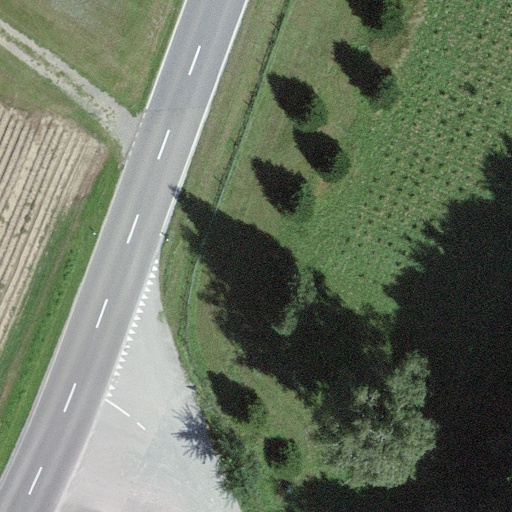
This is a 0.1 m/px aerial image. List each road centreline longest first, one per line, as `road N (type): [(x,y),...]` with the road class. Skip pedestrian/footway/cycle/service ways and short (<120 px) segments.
road 1 (tertiary): [(23,511),(218,0)]
road 2 (track): [(164,147),(0,32)]
road 3 (track): [(205,511),(164,445),(105,400),(75,390)]
